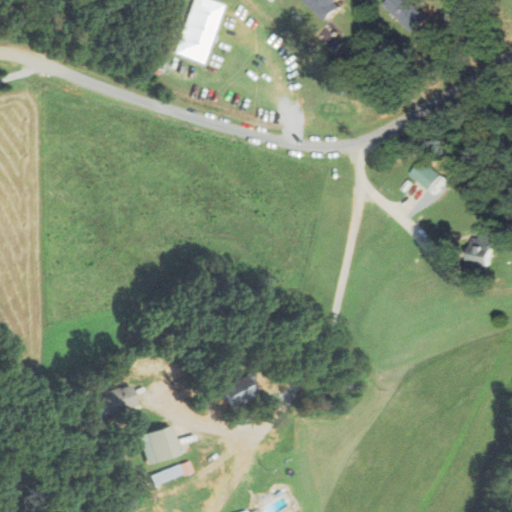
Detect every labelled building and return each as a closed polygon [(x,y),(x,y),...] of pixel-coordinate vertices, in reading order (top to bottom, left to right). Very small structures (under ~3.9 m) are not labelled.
[(303,0),(327,21),(339,8),(334,4),(337,0),(303,0)] [(412,34),(426,19),(406,0),(384,0),(381,4),(412,34)] [(437,175),(415,160),(404,176),(426,191),(437,175)] [(465,235),(467,269),(489,268),(487,234),(465,235)] [(251,374),(220,384),(228,408),(259,399),(251,374)] [(93,418),(135,405),(129,385),(86,399),(93,418)] [(137,435),(145,465),(179,456),(171,426),(137,435)] [(192,471),(188,461),(150,476),(154,486),(192,471)]
